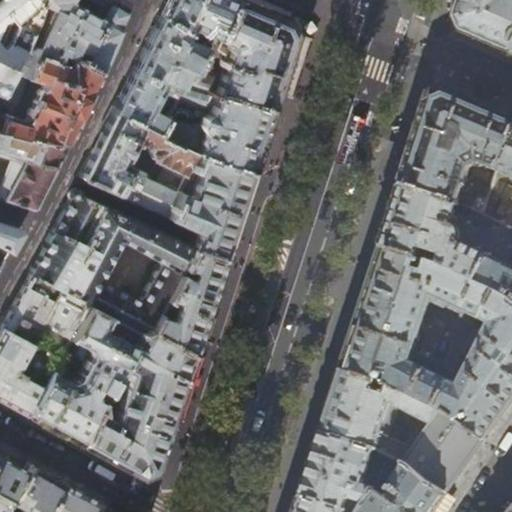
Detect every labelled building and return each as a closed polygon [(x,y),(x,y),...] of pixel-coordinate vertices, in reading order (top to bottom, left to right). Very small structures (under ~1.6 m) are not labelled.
[(0,0),(0,61),(3,63),(30,0),(0,0)] [(82,63),(97,71),(111,43),(131,0),(30,0),(3,63),(22,73),(31,51),(54,61),(57,52),(69,58),(73,49),(80,48),(86,53),(82,63)] [(164,0),(158,14),(184,31),(182,37),(202,47),(203,46),(210,50),(212,46),(232,0),(164,0)] [(242,0),(232,0),(212,46),(226,51),(218,74),(205,70),(211,51),(210,50),(203,46),(202,47),(185,81),(268,107),(270,101),(273,93),(288,45),(292,33),(286,19),(263,9),(242,0)] [(511,0),(460,0),(455,16),(462,30),(507,50),(510,51),(511,45),(511,0)] [(184,31),(158,14),(133,64),(110,111),(156,134),(166,116),(150,108),(161,86),(177,94),(185,81),(202,47),(182,37),(184,31)] [(301,50),(288,45),(273,93),(286,97),(301,50)] [(82,63),(69,58),(66,66),(54,61),(31,51),(22,73),(3,63),(0,61),(0,131),(63,141),(78,110),(97,71),(82,63)] [(258,139),(268,107),(185,81),(177,94),(166,116),(156,134),(194,153),(248,170),(258,139)] [(511,117),(442,88),(429,94),(409,157),(400,184),(457,203),(482,215),(489,193),(463,185),(469,168),(472,168),(473,167),(475,166),(477,164),(478,163),(496,171),(511,134),(511,117)] [(84,180),(91,183),(163,215),(194,153),(156,134),(110,111),(94,142),(77,175),(78,177),(84,180)] [(394,142),(399,126),(391,123),(383,124),(380,133),(386,139),(394,142)] [(0,131),(0,155),(9,158),(0,180),(0,198),(29,208),(32,206),(46,178),(58,152),(63,141),(0,131)] [(502,225),(511,229),(511,134),(496,171),(489,193),(482,215),(502,225)] [(233,218),(248,170),(194,153),(163,215),(194,229),(191,237),(188,245),(204,251),(220,256),(233,218)] [(400,184),(390,216),(380,246),(432,262),(473,282),(502,225),(482,215),(457,203),(400,184)] [(66,190),(65,193),(65,196),(66,198),(51,228),(27,271),(83,303),(108,316),(134,330),(146,327),(188,245),(76,194),(75,191),(73,189),(69,188),(66,190)] [(0,262),(19,230),(18,227),(0,222),(0,262)] [(511,301),(511,229),(502,225),(473,282),(493,292),(511,301)] [(205,305),(220,256),(204,251),(188,245),(146,327),(145,328),(190,353),(205,305)] [(436,408),(450,381),(411,361),(413,353),(430,297),(447,305),(480,319),(493,292),(473,282),(432,262),(380,246),(364,295),(341,370),(394,387),(436,408)] [(0,319),(0,400),(22,412),(83,303),(27,271),(12,299),(6,308),(0,319)] [(475,352),(476,349),(511,374),(511,301),(493,292),(480,319),(488,324),(484,333),(475,329),(466,347),(475,352)] [(87,420),(95,404),(98,399),(126,349),(182,377),(190,353),(145,328),(146,327),(134,330),(128,343),(101,328),(108,316),(83,303),(22,412),(71,439),(77,442),(88,421),(87,420)] [(88,421),(77,442),(137,476),(145,473),(152,469),(166,425),(182,377),(126,349),(98,399),(107,404),(111,401),(115,402),(110,418),(98,413),(101,407),(95,404),(87,420),(88,421)] [(436,408),(485,440),(511,400),(511,374),(476,349),(475,352),(459,385),(450,381),(436,408)] [(411,361),(450,381),(454,371),(413,353),(411,361)] [(390,457),(404,463),(448,493),(455,483),(485,440),(436,408),(394,387),(341,370),(329,407),(321,432),(376,450),(390,457)] [(300,496),(348,511),(360,511),(373,489),(378,479),(382,472),(385,466),(390,457),(376,450),(321,432),(310,464),(300,496)] [(2,457),(0,456),(0,494),(7,499),(24,470),(2,457)] [(360,511),(434,511),(448,493),(404,463),(390,457),(385,466),(397,473),(386,489),(391,493),(387,498),(373,489),(360,511)] [(29,463),(24,470),(7,499),(6,500),(0,511),(46,511),(64,482),(41,469),(29,463)] [(382,472),(378,479),(383,482),(387,475),(382,472)] [(75,488),(64,482),(46,511),(90,511),(93,507),(97,500),(75,488)] [(348,511),(300,496),(294,511),(348,511)]
